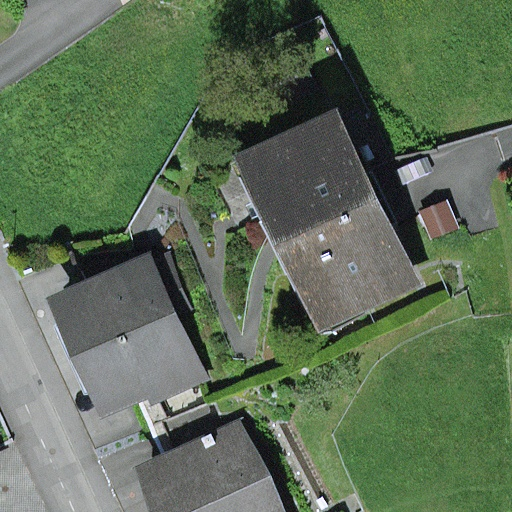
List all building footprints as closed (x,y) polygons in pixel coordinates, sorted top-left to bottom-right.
[(338,113),(238,160),(282,249),(381,202),(338,113)] [(381,202),(282,249),(327,340),(425,292),(381,202)] [(448,203),(423,211),(432,237),(456,228),(448,203)] [(140,262),(51,303),(106,420),(196,378),(168,320),(184,313),(161,263),(144,271),(140,262)] [(280,511),(241,428),(144,473),(162,511),(280,511)]
